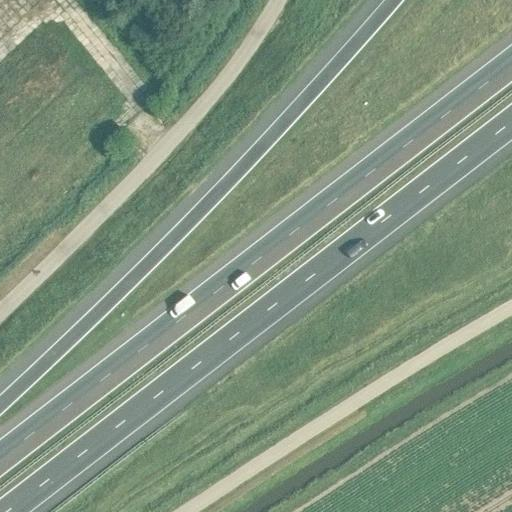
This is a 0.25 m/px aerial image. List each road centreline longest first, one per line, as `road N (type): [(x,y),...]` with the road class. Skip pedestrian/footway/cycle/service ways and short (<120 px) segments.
road 1 (motorway): [(511,64),(0,459)]
road 2 (motorway): [(6,511),(511,121)]
road 3 (motorway): [(392,0),(179,231),(0,405)]
road 4 (unclassified): [(0,315),(230,79),(277,0)]
road 5 (unclassified): [(183,511),(511,300)]
